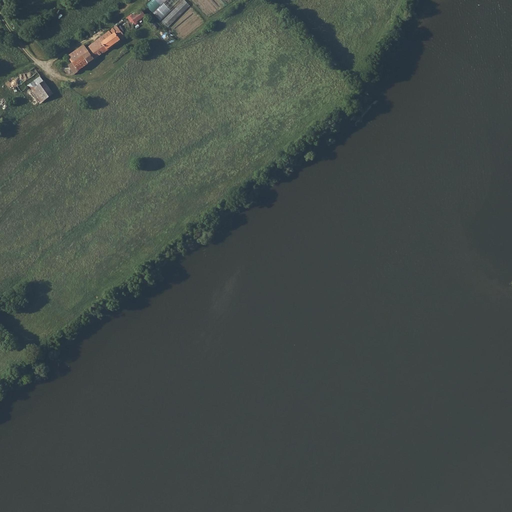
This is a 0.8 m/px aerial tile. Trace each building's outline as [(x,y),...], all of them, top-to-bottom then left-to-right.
[(162,20),(182,0),(151,0),(146,5),(162,20)] [(186,0),(183,0),(163,19),(169,25),(191,5),(186,0)] [(128,18),(134,25),(146,14),(140,8),(128,18)] [(89,47),(87,48),(90,53),(100,46),(104,52),(126,37),(118,25),(110,31),(113,35),(104,41),(101,37),(94,43),(97,47),(92,50),(89,47)] [(110,31),(101,37),(104,41),(113,35),(110,31)] [(84,46),(73,54),(68,57),(78,71),(104,52),(100,46),(90,53),(87,48),(84,46)] [(52,95),(38,77),(25,87),(39,105),(52,95)]
